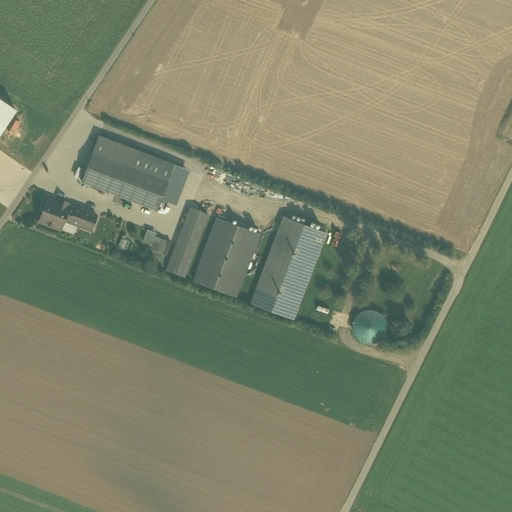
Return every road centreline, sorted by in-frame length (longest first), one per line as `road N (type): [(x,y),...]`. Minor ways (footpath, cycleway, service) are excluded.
road 1 (track): [(462,274),(441,257),(244,184),(189,199),(155,222),(34,175)]
road 2 (track): [(344,511),(511,174)]
road 3 (track): [(0,226),(152,0)]
road 4 (track): [(376,234),(344,329),(354,346),(417,364)]
road 5 (track): [(244,184),(73,117)]
